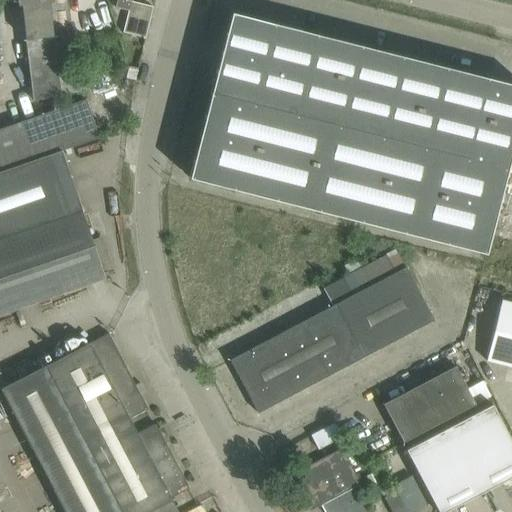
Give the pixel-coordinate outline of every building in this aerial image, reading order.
[(75,67),(66,0),(17,0),(18,5),(21,5),(33,101),(60,97),(60,94),(80,92),(77,66),(75,67)] [(130,0),(117,0),(116,8),(129,11),(124,33),(145,38),(152,7),(130,2),(130,0)] [(188,178),(485,254),(511,148),(511,84),(231,13),(188,178)] [(25,120),(0,129),(0,171),(61,151),(98,138),(85,100),(57,109),(25,120)] [(0,171),(0,314),(104,278),(81,211),(82,211),(61,151),(0,171)] [(323,289),(332,306),(332,307),(404,269),(395,251),(323,289)] [(332,307),(332,306),(229,360),(257,413),(432,321),(404,269),(332,307)] [(511,303),(501,300),(486,361),(511,367),(511,303)] [(108,333),(44,367),(1,389),(64,511),(149,511),(172,500),(170,497),(186,489),(188,488),(154,423),(152,425),(145,410),(147,409),(108,333)] [(473,403),(465,388),(453,365),(381,404),(402,442),(473,403)] [(480,380),(465,388),(473,403),(488,395),(480,380)] [(448,427),(483,492),(511,476),(511,442),(492,404),(448,427)] [(310,436),(318,451),(347,435),(333,424),(310,436)] [(448,427),(406,450),(438,511),(444,511),(483,492),(448,427)] [(354,440),(347,443),(351,451),(359,448),(354,440)] [(321,504),(325,511),(336,511),(350,505),(344,492),(352,488),(360,484),(341,448),(290,475),(309,511),(321,504)] [(376,472),(366,477),(371,487),(381,481),(376,472)] [(350,505),(336,511),(364,511),(352,488),(344,492),(350,505)] [(407,511),(397,493),(383,499),(390,511),(407,511)]
